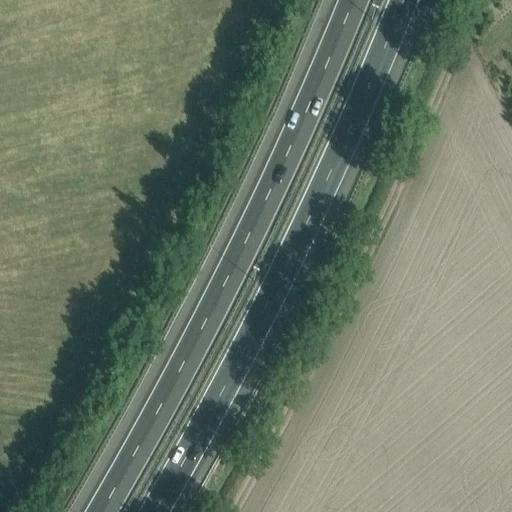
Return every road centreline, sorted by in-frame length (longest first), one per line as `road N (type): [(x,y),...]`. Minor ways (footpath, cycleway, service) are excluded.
road 1 (track): [(242,511),(313,408),(496,0)]
road 2 (motorway): [(353,0),(226,281),(101,511)]
road 3 (motorway): [(153,511),(284,268),(403,0)]
